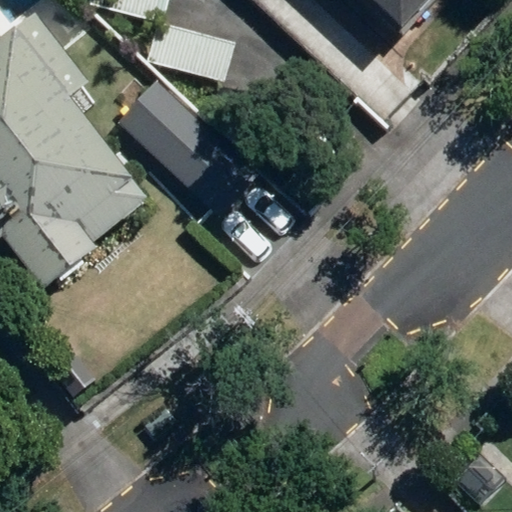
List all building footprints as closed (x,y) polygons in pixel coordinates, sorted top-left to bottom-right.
[(179,0),(94,0),(93,5),(164,22),(174,25),(179,0)] [(398,0),(425,25),(447,0),(398,0)] [(19,245),(60,298),(121,251),(113,240),(162,202),(88,106),(107,91),(50,16),(10,47),(0,33),(0,253),(3,257),(19,245)] [(236,81),(246,42),(174,25),(164,22),(155,61),(236,81)] [(262,160),(166,84),(126,136),(222,212),(262,160)]
